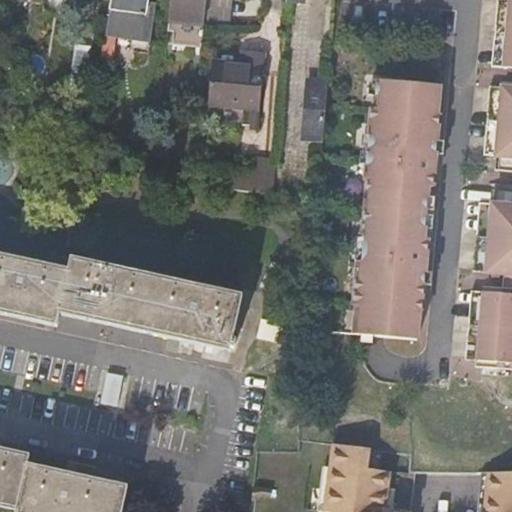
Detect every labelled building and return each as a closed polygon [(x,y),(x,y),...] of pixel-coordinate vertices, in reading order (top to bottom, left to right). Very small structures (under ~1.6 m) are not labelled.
[(111,0),(108,35),(155,40),(159,6),(148,5),(148,0),(111,0)] [(203,0),(169,0),(167,20),(202,23),(203,0)] [(511,4),(498,3),(493,69),(506,70),(511,4)] [(440,51),(425,49),(423,67),(438,69),(440,51)] [(258,109),(263,66),(213,62),(208,104),(258,109)] [(323,86),(324,76),(308,74),(307,85),(323,86)] [(357,306),(354,338),(418,345),(420,313),(424,314),(428,255),(424,255),(431,172),(434,172),(439,115),(437,114),(438,88),(378,82),(375,108),(372,108),(366,180),(370,180),(362,262),(358,262),(355,306),(357,306)] [(298,134),(319,137),(323,86),(307,85),(301,84),(298,134)] [(503,91),(490,90),(484,157),(497,158),(503,91)] [(511,91),(503,91),(497,158),(509,161),(508,174),(511,174),(511,91)] [(64,115),(57,153),(73,156),(79,117),(64,115)] [(0,129),(0,135),(9,139),(12,124),(0,121),(0,129)] [(152,171),(137,169),(136,178),(151,181),(152,171)] [(243,182),(241,193),(271,196),(272,185),(243,182)] [(487,276),(511,278),(511,194),(506,194),(504,208),(493,207),(487,276)] [(493,207),(480,206),(474,275),(487,276),(493,207)] [(0,255),(0,316),(54,328),(56,316),(229,355),(244,297),(69,259),(66,270),(0,255)] [(480,364),(485,297),(473,295),(468,363),(480,364)] [(511,298),(485,297),(480,364),(511,366),(511,298)] [(248,322),(244,340),(263,343),(266,325),(248,322)] [(408,473),(410,457),(331,444),(321,511),(409,511),(415,474),(408,473)] [(0,452),(0,511),(122,511),(126,492),(25,469),(28,459),(0,452)] [(511,511),(511,474),(487,474),(482,511),(511,511)] [(252,487),(251,500),(253,500),(264,496),(270,497),(270,489),(252,487)]
